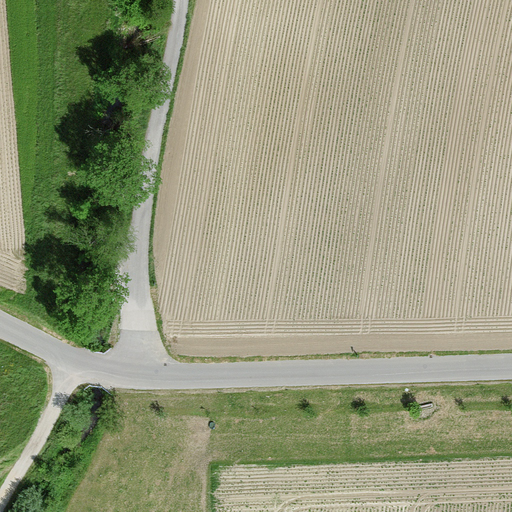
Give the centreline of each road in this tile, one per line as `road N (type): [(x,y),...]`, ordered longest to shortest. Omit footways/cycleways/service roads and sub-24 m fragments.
road 1 (unclassified): [(0,323),(104,370),(173,378),(511,365)]
road 2 (track): [(184,0),(132,256),(141,375)]
road 3 (track): [(0,504),(44,429),(70,357)]
